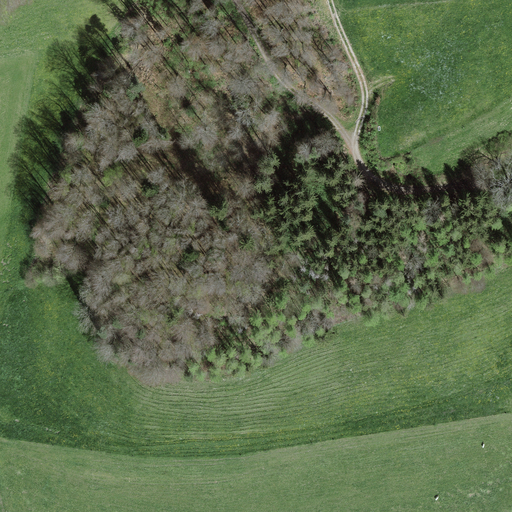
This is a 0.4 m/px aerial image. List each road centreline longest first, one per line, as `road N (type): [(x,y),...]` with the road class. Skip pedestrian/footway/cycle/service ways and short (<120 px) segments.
road 1 (track): [(511,176),(387,188),(366,176),(339,123),(269,63),(232,0)]
road 2 (track): [(353,142),(365,96),(329,0)]
